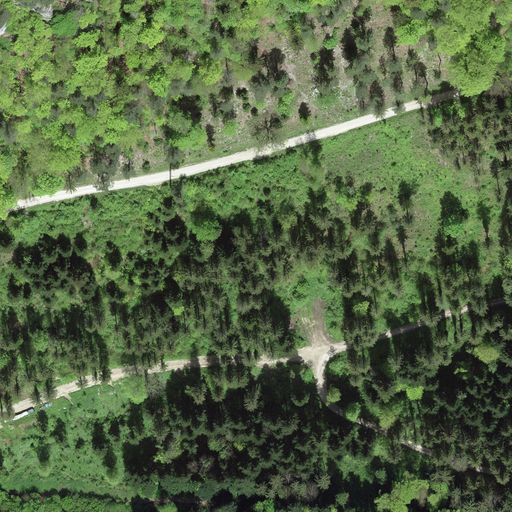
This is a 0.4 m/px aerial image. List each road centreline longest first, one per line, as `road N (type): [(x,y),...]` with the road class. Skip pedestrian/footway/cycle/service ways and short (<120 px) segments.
road 1 (track): [(0,206),(309,140),(511,81)]
road 2 (track): [(323,358),(97,378),(0,417)]
road 3 (track): [(323,358),(318,381),(332,405),(423,450),(511,477)]
road 4 (track): [(0,494),(183,501),(236,511)]
road 5 (track): [(511,298),(323,358)]
